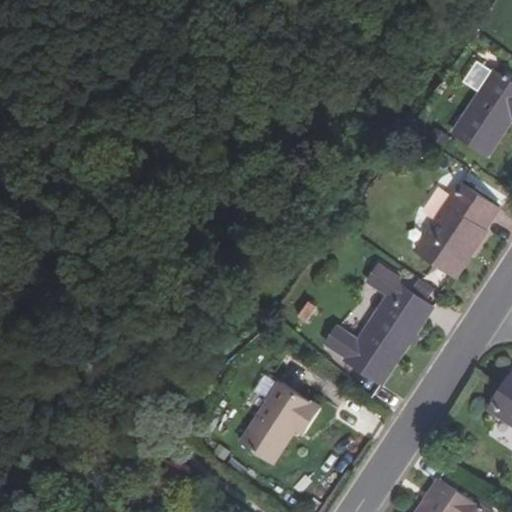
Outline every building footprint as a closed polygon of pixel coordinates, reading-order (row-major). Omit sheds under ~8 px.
[(511,84),(492,71),(451,132),(484,156),(510,118),(511,119),(511,84)] [(497,208),(459,182),(414,250),(452,274),(497,208)] [(369,323),(348,310),(337,326),(358,340),(356,342),(392,367),(432,306),(396,281),(400,276),(383,265),(371,282),(388,293),(369,323)] [(324,293),(316,288),(307,300),(315,305),(324,293)] [(511,371),(486,409),(511,426),(511,371)] [(240,438),(271,458),(295,422),(303,428),(319,403),(280,377),(257,413),(240,438)] [(418,511),(489,511),(440,479),(418,511)] [(137,481),(122,498),(134,508),(149,492),(137,481)] [(122,498),(117,503),(126,511),(130,511),(134,508),(122,498)]
